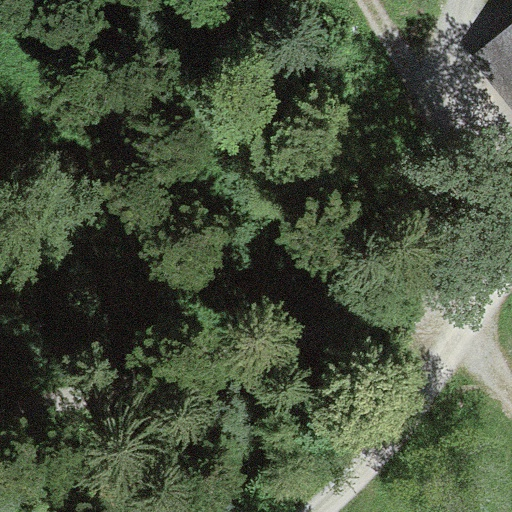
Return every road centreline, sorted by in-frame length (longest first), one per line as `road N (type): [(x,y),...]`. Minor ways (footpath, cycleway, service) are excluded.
road 1 (track): [(0,418),(328,330),(461,341),(412,82),(364,0)]
road 2 (track): [(307,511),(398,433),(461,341),(511,288)]
